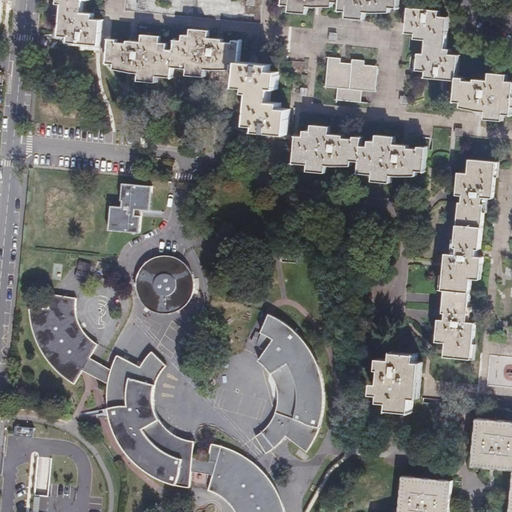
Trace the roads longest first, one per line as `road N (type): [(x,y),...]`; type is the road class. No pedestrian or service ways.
road 1 (residential): [(10,147),(197,159),(288,194),(385,206),(399,222),(403,264),(395,312)]
road 2 (residential): [(23,0),(10,147)]
road 3 (residential): [(10,147),(0,268)]
